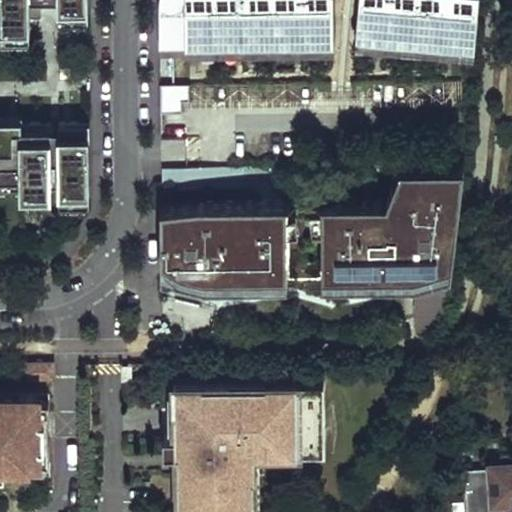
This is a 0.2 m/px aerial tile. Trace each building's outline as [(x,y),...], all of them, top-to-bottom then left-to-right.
[(0,0),(0,17),(31,17),(44,16),(43,0),(0,0)] [(89,0),(58,0),(59,9),(90,9),(89,0)] [(172,0),(158,0),(159,44),(185,44),(185,5),(173,4),(172,0)] [(330,0),(172,0),(173,4),(185,5),(185,44),(196,44),(233,44),(255,44),(292,43),(314,44),(329,44),(331,44),(330,0)] [(479,0),(359,0),(356,37),(360,37),(376,39),(398,40),(435,43),(456,45),(471,46),(475,47),(479,0)] [(0,17),(0,26),(31,26),(31,17),(0,17)] [(360,37),(360,46),(375,47),(376,39),(360,37)] [(398,40),(397,49),(434,52),(435,43),(398,40)] [(255,44),(255,53),(292,53),(292,43),(255,44)] [(196,44),(197,53),(233,53),(233,44),(196,44)] [(314,44),(314,52),(329,52),(329,44),(314,44)] [(456,45),(455,54),(471,55),(471,46),(456,45)] [(189,82),(159,82),(159,111),(181,111),(182,100),(189,100),(189,82)] [(22,113),(0,112),(0,120),(22,120),(22,113)] [(22,120),(0,120),(0,179),(53,179),(53,120),(22,120)] [(91,120),(60,121),(60,179),(92,179),(91,120)] [(388,197),(323,198),(323,271),(415,270),(453,261),(463,177),(451,172),(451,162),(417,161),(414,170),(398,171),(388,197)] [(417,161),(401,162),(398,171),(414,170),(417,161)] [(465,161),(451,162),(451,172),(463,177),(465,161)] [(199,199),(160,216),(161,271),(170,273),(178,261),(184,265),(179,275),(207,281),(206,273),(289,272),(288,198),(199,199)] [(178,261),(170,273),(179,275),(184,265),(178,261)] [(323,271),(324,280),(415,280),(452,270),(453,261),(415,270),(323,271)] [(206,273),(207,281),(289,281),(289,272),(206,273)] [(445,304),(450,283),(414,291),(414,328),(435,328),(445,304)] [(164,298),(161,321),(213,327),(216,304),(164,298)] [(53,361),(29,361),(29,376),(54,376),(53,361)] [(176,388),(168,388),(168,431),(165,431),(166,448),(186,448),(186,472),(180,472),(180,511),(260,511),(260,472),(265,472),(265,448),(280,448),(280,460),(326,459),(326,379),(269,379),(269,375),(231,376),(231,380),(206,380),(206,376),(176,377),(176,388)] [(0,471),(6,471),(6,465),(25,465),(25,474),(51,474),(51,439),(43,440),(43,422),(50,414),(50,392),(0,391),(0,471)] [(465,468),(467,511),(493,511),(493,502),(511,500),(511,452),(499,453),(500,462),(489,462),(489,467),(465,468)]
